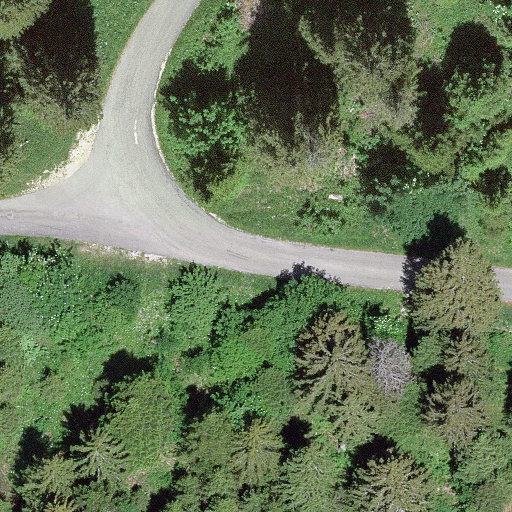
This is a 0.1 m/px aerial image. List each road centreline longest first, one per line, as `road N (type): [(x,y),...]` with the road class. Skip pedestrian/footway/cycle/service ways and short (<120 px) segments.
road 1 (unclassified): [(511,281),(209,245),(117,174),(123,108),(175,0)]
road 2 (track): [(117,174),(0,213)]
